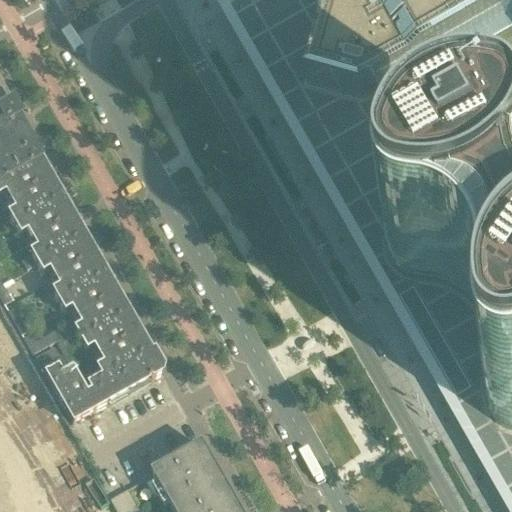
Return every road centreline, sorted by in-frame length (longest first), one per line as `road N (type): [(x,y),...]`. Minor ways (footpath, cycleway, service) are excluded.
road 1 (unclassified): [(452,511),(163,0)]
road 2 (unclassified): [(96,83),(262,367)]
road 3 (residential): [(262,367),(90,464)]
road 4 (unclassified): [(262,367),(346,511)]
